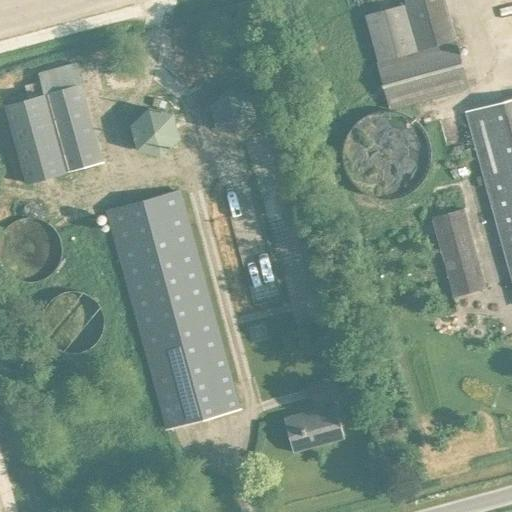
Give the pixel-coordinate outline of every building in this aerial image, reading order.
[(511,37),(511,0),(496,0),(470,6),(479,45),(511,37)] [(370,9),(360,12),(373,59),(414,48),(401,1),(384,6),(373,9),(370,9)] [(463,85),(451,38),(414,48),(373,59),(372,60),(378,82),(384,106),(463,85)] [(197,103),(212,89),(200,76),(185,89),(197,103)] [(222,86),(205,103),(212,125),(234,131),(251,115),(245,93),(222,86)] [(37,92),(0,101),(0,103),(21,180),(59,170),(37,92)] [(511,296),(511,96),(461,110),(511,296)] [(144,106),(126,123),(132,146),(156,152),(164,144),(173,136),(167,112),(144,106)] [(378,197),(413,140),(393,129),(396,124),(379,113),(368,130),(341,114),(314,159),(378,197)] [(101,210),(154,402),(159,422),(234,401),(175,189),(101,210)] [(448,293),(480,284),(457,207),(426,216),(448,293)] [(0,251),(7,260),(18,249),(31,264),(40,256),(17,230),(8,238),(0,229),(0,251)] [(240,300),(268,291),(262,271),(234,279),(228,260),(212,265),(222,297),(238,292),(240,300)] [(99,319),(98,312),(95,304),(90,298),(84,293),(77,290),(70,289),(62,289),(55,291),(48,296),(43,301),(39,308),(37,315),(37,323),(39,331),(43,337),(48,343),(55,347),(62,349),(70,350),(77,349),(84,345),(90,340),(95,334),(98,327),(99,319)] [(312,402),(313,407),(318,405),(317,401),(335,396),(330,375),(304,382),(310,403),(312,402)] [(288,449),(339,435),(330,401),(328,401),(329,402),(318,405),(313,407),(280,416),(280,415),(279,415),(288,449)] [(211,453),(216,439),(196,433),(191,447),(211,453)]
